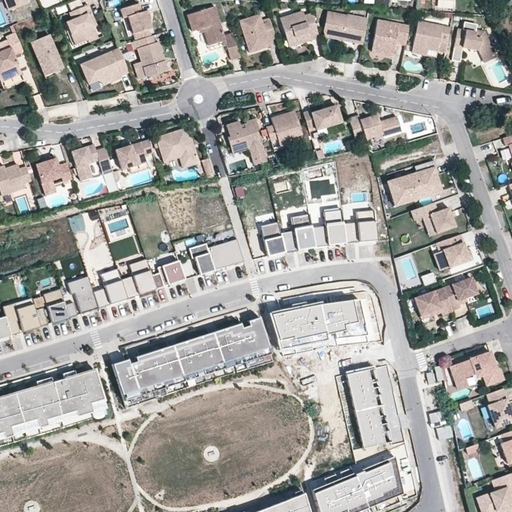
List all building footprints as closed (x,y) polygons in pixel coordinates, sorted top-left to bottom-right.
[(28,3),(26,0),(4,0),(8,11),(28,3)] [(151,28),(146,11),(141,12),(138,4),(120,9),(123,18),(127,17),(132,34),(133,34),(136,41),(151,36),(149,29),(151,28)] [(93,27),(87,13),(90,12),(88,5),(69,13),(72,19),(66,22),(75,45),(87,40),(88,43),(97,39),(93,27)] [(224,35),(215,6),(187,15),(192,32),(199,29),(202,28),(204,32),(208,46),(224,41),(231,60),(240,57),(232,33),(224,35)] [(319,38),(311,13),(304,16),(302,11),(279,18),(286,40),(295,38),(297,45),(307,41),(306,37),(310,35),(311,40),(319,38)] [(362,44),(367,18),(347,14),(346,15),(327,11),(323,32),(330,33),(335,39),(347,41),(353,38),(355,38),(354,43),(362,44)] [(96,25),(90,12),(87,13),(93,27),(96,25)] [(263,42),(267,41),(276,38),(269,18),(261,21),(259,15),(239,21),(249,52),(265,47),(263,42)] [(405,45),(409,26),(377,20),(371,51),(382,53),(383,50),(394,52),(395,43),(405,45)] [(445,52),(450,28),(417,21),(412,46),(437,51),(445,52)] [(476,33),(476,30),(477,24),(465,21),(463,30),(476,33)] [(496,58),(484,32),(476,30),(476,33),(463,30),(457,29),(454,48),(462,49),(462,48),(479,51),(484,63),(496,58)] [(21,73),(14,55),(23,51),(15,33),(6,37),(7,40),(0,42),(0,81),(0,82),(21,73)] [(63,68),(49,35),(30,43),(44,76),(63,68)] [(167,70),(158,42),(154,43),(152,36),(151,36),(136,41),(131,42),(133,50),(137,49),(141,62),(146,77),(167,70)] [(297,45),(295,38),(286,40),(289,47),(297,45)] [(437,51),(412,46),(411,53),(436,58),(437,51)] [(460,62),(462,49),(454,48),(451,60),(460,62)] [(129,72),(119,49),(80,65),(88,84),(97,80),(101,82),(113,77),(114,80),(121,77),(121,75),(129,72)] [(146,77),(141,62),(133,64),(138,80),(146,77)] [(102,85),(114,80),(113,77),(101,82),(102,85)] [(341,122),(336,106),(312,113),(311,111),(303,113),(308,129),(315,127),(316,130),(341,122)] [(301,134),(294,111),(287,113),(288,117),(279,120),(278,116),(270,118),(273,125),(266,127),(270,141),(277,139),(279,145),(295,140),(294,136),(301,134)] [(379,122),(377,115),(360,120),(358,115),(348,118),(355,142),(383,134),(384,136),(401,131),(397,116),(379,122)] [(266,161),(256,130),(259,129),(255,119),(245,122),(246,123),(243,124),(244,128),(241,129),(240,125),(239,122),(226,126),(229,137),(227,138),(232,154),(248,149),(254,165),(266,161)] [(193,153),(188,138),(185,128),(156,138),(163,162),(179,157),(185,156),(188,166),(199,163),(195,152),(193,153)] [(511,135),(503,138),(505,146),(508,145),(511,158),(511,162),(510,163),(511,168),(511,135)] [(153,153),(149,140),(131,145),(123,148),(115,150),(121,170),(146,162),(144,155),(153,153)] [(280,149),(297,144),(295,140),(279,145),(280,149)] [(112,171),(105,148),(95,151),(94,145),(71,152),(80,181),(92,178),(87,163),(98,160),(102,174),(112,171)] [(188,166),(185,156),(179,157),(182,168),(188,166)] [(71,179),(66,163),(58,166),(56,158),(35,165),(45,195),(55,192),(51,180),(61,177),(63,181),(71,179)] [(214,178),(208,158),(201,160),(207,179),(214,178)] [(30,181),(26,167),(19,169),(17,164),(5,169),(4,166),(0,167),(0,192),(1,196),(25,188),(23,183),(30,181)] [(441,192),(434,168),(387,182),(395,206),(441,192)] [(455,227),(448,207),(437,211),(434,203),(410,211),(414,221),(422,217),(429,215),(436,233),(455,227)] [(325,226),(312,228),(315,248),(345,244),(343,224),(341,210),(324,212),(325,226)] [(357,222),(343,224),(345,244),(377,241),(374,210),(356,212),(357,222)] [(293,231),(280,233),(285,253),(315,248),(312,228),(309,214),(291,217),(293,231)] [(436,233),(429,215),(422,217),(429,236),(436,233)] [(278,222),(260,226),(267,257),(285,253),(280,233),(278,222)] [(466,251),(460,235),(436,243),(439,252),(445,269),(469,260),(466,251)] [(244,263),(237,239),(207,248),(214,271),(244,263)] [(214,271),(207,248),(206,244),(189,249),(192,259),(194,258),(200,275),(214,271)] [(185,280),(175,251),(154,258),(159,273),(151,276),(156,290),(185,280)] [(445,269),(439,252),(433,254),(439,271),(445,269)] [(121,280),(127,299),(156,290),(151,276),(146,259),(129,265),(132,276),(121,280)] [(93,292),(98,309),(127,299),(121,280),(117,269),(100,274),(104,288),(93,292)] [(436,282),(432,272),(421,277),(424,286),(436,282)] [(93,292),(88,277),(67,283),(71,295),(74,294),(81,314),(98,309),(93,292)] [(477,294),(471,278),(443,288),(452,310),(460,308),(459,304),(457,301),(466,298),(477,294)] [(452,310),(443,288),(414,298),(420,316),(439,309),(440,313),(441,315),(452,311),(452,310)] [(65,305),(60,289),(43,295),(52,324),(69,318),(65,305)] [(360,297),(271,314),(282,351),(328,339),(368,334),(360,297)] [(40,327),(35,310),(31,298),(2,307),(5,317),(11,336),(20,333),(16,319),(19,319),(23,332),(40,327)] [(77,315),(73,303),(65,305),(69,318),(77,315)] [(48,325),(43,308),(35,310),(40,327),(48,325)] [(421,319),(440,313),(439,309),(420,316),(421,319)] [(0,339),(11,336),(5,317),(0,318),(0,339)] [(271,354),(265,336),(259,317),(111,364),(123,401),(271,354)] [(496,370),(490,352),(449,366),(456,384),(465,380),(465,378),(474,374),(475,378),(482,375),(486,385),(503,379),(499,369),(496,370)] [(345,374),(363,451),(391,444),(374,368),(345,374)] [(0,439),(106,408),(94,370),(0,397),(0,439)] [(458,390),(468,386),(465,380),(456,384),(458,390)] [(511,421),(511,415),(502,389),(485,395),(489,404),(486,405),(494,428),(511,421)] [(473,407),(470,400),(463,403),(466,410),(473,407)] [(511,462),(511,430),(500,435),(503,443),(500,444),(507,464),(511,462)] [(467,455),(479,450),(477,443),(465,448),(467,455)] [(393,458),(312,491),(317,511),(348,511),(400,491),(393,458)] [(511,511),(511,496),(509,497),(506,488),(511,486),(511,485),(511,472),(491,481),(494,492),(476,498),(480,511),(494,511),(497,511),(503,509),(503,511),(511,511)] [(309,511),(303,493),(263,509),(253,511),(309,511)]
